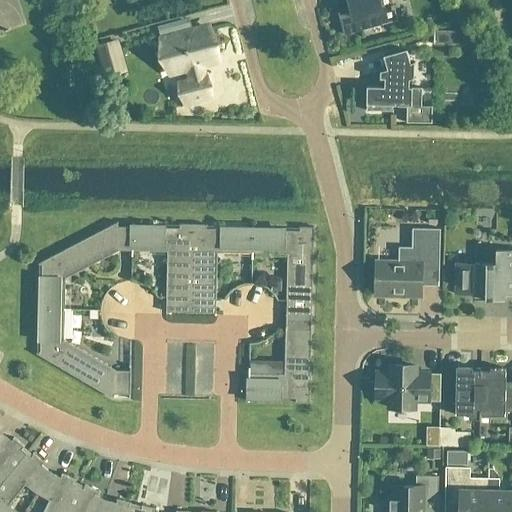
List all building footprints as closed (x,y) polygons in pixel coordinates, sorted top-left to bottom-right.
[(348,0),(352,13),(339,16),(344,36),(382,25),(378,11),(381,10),(378,0),(348,0)] [(208,29),(164,41),(172,72),(187,68),(190,81),(181,84),(186,102),(209,96),(201,64),(217,60),(208,29)] [(450,31),(450,43),(466,44),(467,31),(450,31)] [(117,43),(99,47),(102,59),(120,55),(117,43)] [(411,63),(407,50),(384,56),(387,70),(380,72),(380,79),(385,80),(385,88),(367,87),(366,109),(366,111),(393,112),(393,106),(412,106),(412,88),(409,88),(409,80),(414,80),(414,62),(411,63)] [(66,279),(119,251),(132,251),(132,257),(133,223),(133,228),(119,227),(117,224),(118,224),(118,223),(39,264),(39,265),(41,264),(42,267),(41,309),(37,309),(71,310),(71,309),(65,309),(66,279)] [(134,223),(133,223),(132,257),(133,257),(133,251),(168,252),(166,313),(191,313),(193,225),(179,225),(179,226),(180,226),(180,229),(134,228),(134,223)] [(207,225),(193,225),(191,313),(216,314),(218,253),(252,254),(252,259),(252,260),(253,226),(253,230),(206,229),(206,226),(207,226),(207,225)] [(286,314),(286,315),(312,316),(312,315),(312,302),(313,302),(314,228),(299,227),(299,228),(300,229),(300,231),(254,230),(254,226),(253,226),(252,260),(253,260),(253,254),(288,255),(286,301),(287,301),(287,314),(286,314)] [(422,268),(440,268),(440,229),(412,229),(412,248),(399,248),(398,263),(376,262),(375,296),(421,297),(422,268)] [(496,264),(474,263),(456,263),(455,295),(485,296),(485,300),(504,301),(504,296),(511,296),(511,250),(496,250),(496,264)] [(71,311),(71,310),(37,309),(37,310),(41,310),(40,351),(39,354),(37,353),(37,354),(113,399),(114,398),(113,398),(115,395),(130,395),(130,398),(129,398),(129,399),(130,399),(131,366),(130,366),(129,367),(130,367),(130,372),(116,371),(64,341),(65,311),(71,311)] [(312,316),(286,315),(286,316),(287,316),(286,329),(285,375),(250,374),(250,369),(249,369),(248,402),(249,402),(250,398),(296,399),(296,402),(295,402),(295,403),(310,404),(312,330),(311,330),(311,316),(312,316)] [(416,374),(416,367),(390,366),(390,373),(377,373),(376,401),(389,401),(389,408),(415,409),(415,402),(429,402),(429,374),(416,374)] [(469,420),(480,420),(481,372),(472,371),(472,368),(456,367),(456,375),(456,383),(446,383),(446,381),(445,381),(444,411),(445,411),(445,410),(455,410),(455,415),(469,416),(469,420)] [(490,372),(481,372),(480,420),(481,420),(481,416),(505,417),(505,411),(511,411),(511,384),(506,384),(506,369),(490,368),(490,372)] [(470,441),(471,425),(441,424),(441,441),(470,441)] [(0,486),(27,454),(22,450),(23,448),(24,448),(25,447),(14,438),(13,439),(3,453),(0,450),(0,486)] [(27,454),(0,486),(0,511),(20,511),(9,504),(25,484),(36,494),(37,494),(50,473),(41,466),(43,464),(44,464),(45,463),(33,454),(33,455),(31,458),(27,454)] [(461,507),(460,511),(487,511),(488,488),(487,488),(487,480),(468,479),(469,469),(446,469),(445,506),(461,507)] [(492,470),(488,470),(488,479),(498,479),(498,475),(492,470)] [(65,511),(78,487),(73,484),(74,482),(75,481),(62,474),(61,475),(62,476),(61,478),(50,473),(37,494),(49,500),(42,511),(65,511)] [(392,486),(392,500),(390,500),(390,511),(392,511),(391,511),(425,511),(426,498),(438,499),(438,477),(416,476),(416,486),(392,486)] [(78,487),(65,511),(101,511),(105,501),(95,495),(96,493),(97,493),(98,492),(85,486),(84,487),(85,487),(83,490),(78,487)] [(487,511),(511,511),(511,491),(498,491),(498,488),(488,488),(487,511)] [(134,511),(136,508),(129,507),(130,504),(131,504),(131,503),(117,499),(117,500),(117,501),(117,504),(105,501),(101,511),(134,511)]
